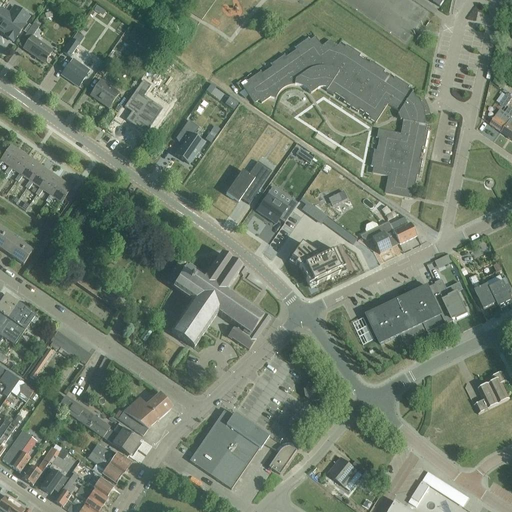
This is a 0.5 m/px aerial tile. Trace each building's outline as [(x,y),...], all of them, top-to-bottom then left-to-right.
[(24,25),(28,19),(14,8),(9,15),(1,9),(0,10),(0,29),(5,33),(3,36),(12,43),(14,41),(15,41),(25,26),(24,25)] [(405,39),(416,39),(417,16),(397,15),(397,23),(395,23),(394,30),(405,31),(405,39)] [(35,23),(30,30),(23,40),(28,43),(23,50),(44,64),(52,52),(32,38),(35,34),(40,26),(35,23)] [(379,140),(378,144),(376,151),(373,151),(374,152),(371,167),(370,167),(370,168),(373,168),(372,175),(388,178),(384,195),(411,200),(416,177),(419,178),(419,177),(422,161),(423,161),(420,160),(422,149),(425,149),(425,148),(424,148),(425,144),(428,133),(428,132),(425,131),(426,125),(424,125),(424,124),(424,123),(425,121),(425,119),(425,117),(424,113),(426,113),(426,112),(422,103),(422,102),(420,103),(417,100),(416,99),(415,97),(412,95),(413,93),(412,92),(412,93),(408,90),(409,87),(408,87),(395,78),(395,77),(393,80),(383,74),(385,71),(384,71),(371,62),(370,61),(369,64),(359,58),(361,55),(360,55),(346,46),(347,46),(346,46),(344,48),(339,45),(338,47),(330,41),(321,47),(315,38),(310,41),(308,39),(307,39),(308,40),(295,49),(294,48),(294,49),(295,51),(286,58),(284,55),(284,56),(271,66),(270,65),(272,68),(262,75),(260,72),(260,73),(247,82),(246,82),(248,85),(243,88),(254,105),(259,101),(261,104),(269,99),(268,99),(270,98),(275,100),(276,98),(277,97),(277,95),(278,94),(279,93),(281,91),(282,90),(283,89),(285,88),(286,88),(288,87),(290,86),(291,86),(293,86),(295,86),(299,87),(301,87),(303,88),(305,90),(308,92),(310,94),(310,95),(317,90),(319,89),(321,88),(323,88),(325,89),(327,90),(326,92),(333,96),(333,97),(335,95),(345,101),(343,104),(344,103),(357,112),(357,113),(359,111),(369,117),(367,120),(368,120),(368,119),(375,124),(387,105),(399,112),(398,114),(397,115),(400,121),(401,121),(403,121),(400,135),(378,130),(376,139),(375,139),(379,140)] [(63,54),(69,59),(78,46),(72,41),(63,54)] [(110,54),(106,60),(98,72),(104,77),(113,65),(113,64),(116,58),(110,54)] [(62,77),(78,88),(86,77),(70,65),(62,77)] [(102,105),(108,109),(118,95),(101,82),(91,95),(103,103),(102,105)] [(143,82),(124,109),(131,114),(126,122),(146,135),(163,111),(144,97),(151,87),(143,82)] [(214,85),(209,93),(236,107),(240,99),(214,85)] [(495,102),(500,105),(505,109),(511,99),(506,95),(502,92),(495,102)] [(490,126),(501,133),(511,120),(511,118),(511,110),(509,109),(505,114),(500,111),(490,126)] [(511,120),(501,133),(501,134),(511,141),(511,120)] [(182,144),(175,156),(181,160),(183,161),(189,166),(204,145),(197,140),(196,139),(195,139),(193,137),(199,129),(188,122),(176,140),(182,144)] [(8,168),(9,169),(20,153),(10,146),(0,159),(0,164),(1,163),(8,168)] [(299,150),(295,155),(302,160),(306,155),(299,150)] [(11,170),(18,175),(20,176),(31,160),(20,153),(9,169),(8,168),(3,174),(7,177),(11,170)] [(29,182),(30,183),(41,167),(31,160),(20,176),(18,175),(14,181),(17,184),(22,177),(29,182)] [(238,178),(226,196),(233,200),(235,197),(249,206),(271,173),(257,163),(244,182),(238,178)] [(32,184),(39,189),(40,190),(51,174),(41,167),(30,183),(29,182),(24,188),(28,191),(32,184)] [(42,191),(49,196),(50,197),(61,181),(51,174),(40,190),(39,189),(34,195),(38,198),(42,191)] [(50,197),(49,196),(45,202),(48,205),(53,198),(61,204),(63,201),(70,191),(72,189),(61,181),(50,197)] [(70,191),(63,201),(68,205),(75,194),(70,191)] [(270,193),(256,212),(275,226),(279,221),(284,224),(298,205),(292,201),(288,206),(270,193)] [(327,199),(330,207),(344,201),(340,193),(327,199)] [(219,211),(226,207),(222,198),(215,201),(219,211)] [(404,219),(389,226),(398,243),(399,246),(417,238),(410,224),(407,226),(404,219)] [(366,234),(360,237),(362,240),(367,242),(372,240),(380,255),(390,250),(389,247),(398,243),(389,226),(388,223),(378,228),(377,225),(372,223),(365,226),(364,231),(366,234)] [(0,243),(0,249),(6,254),(15,240),(7,234),(0,243)] [(6,254),(14,260),(24,246),(15,240),(6,254)] [(301,244),(291,259),(296,263),(294,265),(300,269),(308,287),(314,284),(316,286),(340,275),(338,272),(344,269),(336,251),(324,257),(322,252),(317,255),(301,244)] [(24,246),(14,260),(23,266),(32,252),(24,246)] [(221,255),(206,277),(226,293),(238,274),(242,277),(246,271),(242,268),(241,268),(221,255)] [(226,293),(206,277),(181,259),(172,272),(173,273),(167,283),(174,287),(172,289),(191,302),(170,333),(193,349),(217,314),(220,316),(220,317),(237,329),(236,331),(232,330),(227,337),(230,340),(231,339),(246,350),(249,351),(255,342),(270,320),(264,316),(263,317),(262,316),(261,317),(253,312),(254,310),(234,297),(233,298),(226,293)] [(511,300),(508,293),(511,292),(506,280),(502,281),(500,276),(487,283),(488,286),(481,290),(479,287),(480,282),(477,277),(469,281),(475,293),(485,311),(497,305),(499,309),(511,302),(511,300)] [(428,289),(428,288),(392,305),(392,303),(386,305),(387,307),(367,317),(380,346),(401,336),(401,337),(421,328),(423,333),(426,332),(427,335),(467,316),(457,294),(463,291),(460,284),(446,290),(442,281),(435,284),(435,285),(428,289)] [(0,304),(0,335),(8,325),(13,323),(14,322),(24,309),(6,296),(0,304)] [(8,325),(0,335),(0,336),(15,346),(31,323),(34,325),(37,320),(34,318),(35,317),(24,309),(14,322),(13,323),(8,325)] [(50,342),(55,346),(62,336),(57,333),(50,342)] [(55,346),(60,349),(67,339),(62,336),(55,346)] [(60,349),(65,353),(72,343),(67,339),(60,349)] [(65,353),(70,356),(77,346),(72,343),(65,353)] [(70,356),(75,360),(82,350),(77,346),(70,356)] [(49,350),(29,378),(34,381),(53,353),(49,350)] [(75,360),(80,363),(87,353),(82,350),(75,360)] [(87,353),(80,363),(85,367),(92,357),(87,353)] [(6,371),(1,379),(3,380),(0,385),(0,388),(4,391),(14,377),(6,371)] [(474,406),(478,415),(488,411),(488,412),(510,401),(502,384),(507,382),(502,372),(491,378),(494,383),(478,391),(483,401),(474,406)] [(9,384),(19,391),(24,384),(14,377),(9,384)] [(24,384),(19,391),(20,392),(19,393),(28,400),(35,391),(25,384),(25,385),(24,384)] [(316,385),(309,386),(306,391),(307,398),(312,402),(319,401),(323,395),(322,389),(316,385)] [(115,418),(143,438),(148,431),(172,410),(159,395),(146,407),(139,399),(122,414),(119,412),(115,418)] [(106,442),(129,458),(130,457),(133,457),(140,446),(139,443),(140,443),(117,427),(113,433),(109,430),(110,430),(65,398),(58,408),(103,439),(106,442)] [(101,412),(93,407),(89,413),(97,418),(101,412)] [(231,491),(259,450),(260,451),(269,439),(238,418),(234,415),(232,418),(223,413),(218,421),(189,463),(231,491)] [(0,440),(11,424),(6,420),(0,429),(0,440)] [(11,424),(0,440),(0,457),(5,450),(1,447),(4,442),(6,443),(16,427),(11,424)] [(37,443),(35,442),(34,441),(22,433),(14,445),(3,461),(20,474),(30,460),(27,457),(37,443)] [(112,456),(97,446),(92,453),(123,475),(131,464),(117,454),(113,461),(110,458),(112,456)] [(31,467),(22,480),(32,487),(53,457),(56,458),(59,453),(52,448),(39,467),(40,468),(39,470),(41,471),(39,473),(31,467)] [(268,468),(280,476),(296,452),(291,448),(289,448),(288,448),(287,448),(285,448),(284,449),(282,450),(280,452),(278,454),(278,453),(268,468)] [(102,476),(116,486),(123,475),(92,453),(88,460),(103,471),(105,471),(102,476)] [(55,466),(72,471),(74,461),(58,457),(55,466)] [(362,476),(366,471),(355,463),(351,468),(341,459),(328,475),(344,489),(357,473),(362,476)] [(94,490),(106,498),(113,488),(100,480),(101,478),(89,469),(88,469),(85,467),(82,472),(97,483),(92,489),(94,490)] [(67,480),(51,469),(44,479),(46,481),(40,489),(50,496),(53,492),(57,495),(67,480)] [(432,486),(465,507),(471,497),(430,471),(410,503),(419,508),(432,486)] [(73,475),(68,483),(72,486),(78,478),(73,475)] [(73,493),(86,502),(83,506),(92,511),(100,511),(102,507),(78,490),(72,486),(68,483),(62,491),(70,497),(73,493)] [(78,490),(102,507),(104,504),(106,504),(108,502),(106,501),(107,499),(106,498),(94,490),(91,494),(81,487),(78,490)] [(62,508),(70,497),(62,491),(54,503),(62,508)] [(0,511),(9,511),(14,505),(5,498),(1,503),(0,502),(0,511)] [(92,511),(83,506),(75,500),(72,505),(67,511),(73,511),(77,507),(80,509),(82,509),(80,511),(92,511)] [(409,511),(396,503),(390,511),(409,511)]
